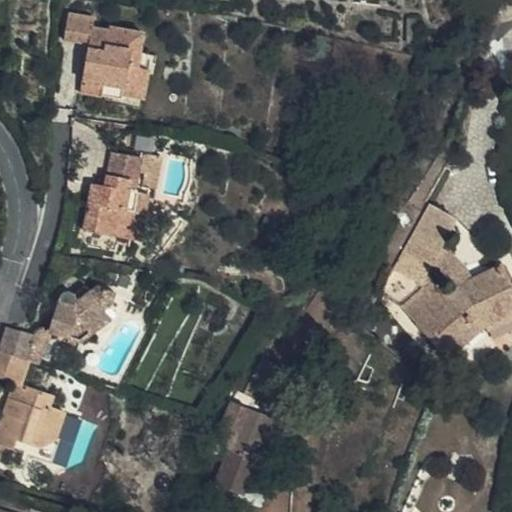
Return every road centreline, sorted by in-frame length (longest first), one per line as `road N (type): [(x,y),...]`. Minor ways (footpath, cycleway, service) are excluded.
road 1 (residential): [(0,305),(23,306),(52,211),(58,137)]
road 2 (residential): [(0,144),(21,214),(0,287)]
